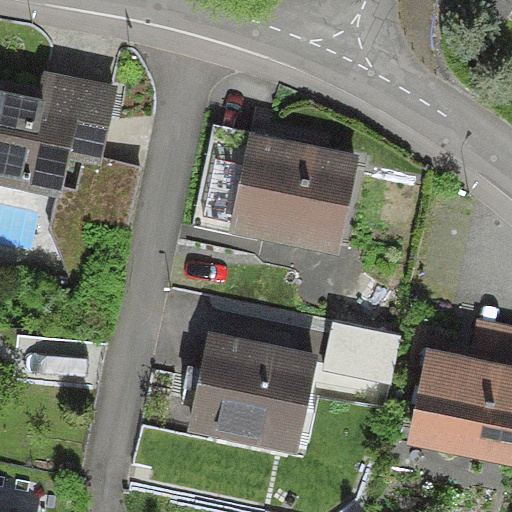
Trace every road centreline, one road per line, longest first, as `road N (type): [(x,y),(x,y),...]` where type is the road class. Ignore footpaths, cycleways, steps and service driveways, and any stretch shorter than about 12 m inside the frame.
road 1 (residential): [(511,171),(337,49)]
road 2 (residential): [(337,49),(171,0)]
